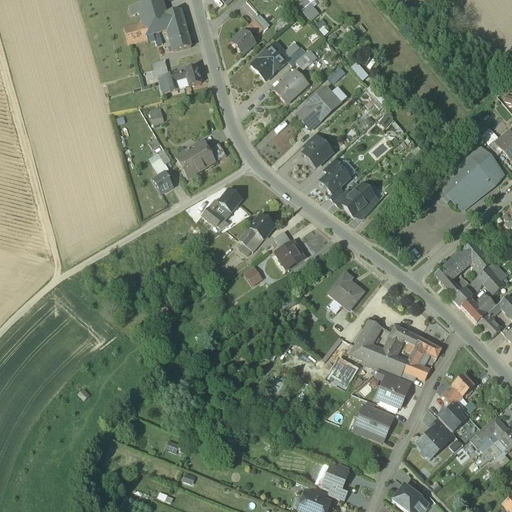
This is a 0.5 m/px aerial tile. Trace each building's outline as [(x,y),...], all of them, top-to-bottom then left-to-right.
[(161,0),(151,0),(136,4),(139,13),(141,20),(165,14),(161,0)] [(306,0),(303,0),(302,0),(296,5),(308,19),(317,11),(306,0)] [(136,4),(129,6),(131,15),(139,13),(136,4)] [(165,14),(141,20),(141,23),(145,36),(152,34),(166,30),(184,25),(180,10),(165,14)] [(323,34),(329,29),(321,19),(315,24),(323,34)] [(262,29),(254,21),(249,26),(255,32),(257,34),(262,29)] [(141,23),(123,28),(127,44),(146,40),(147,42),(154,41),(152,35),(153,35),(152,34),(145,36),(141,23)] [(184,25),(166,30),(171,46),(173,51),(173,52),(191,47),(184,25)] [(243,31),(229,43),(241,56),(255,44),(249,37),(255,32),(249,26),(243,31)] [(153,35),(152,35),(154,41),(155,45),(162,44),(159,33),(153,35)] [(273,45),(258,59),(258,60),(251,66),(258,74),(259,73),(266,81),(287,63),(288,62),(286,60),(273,45)] [(298,49),(286,60),(288,62),(287,63),(291,67),(295,63),(304,55),(298,49)] [(304,55),(295,63),(300,69),(309,61),(304,55)] [(165,60),(153,63),(154,70),(167,68),(165,60)] [(196,66),(174,73),(178,89),(188,86),(188,87),(201,83),(196,66)] [(327,77),(333,83),(345,72),(339,66),(327,77)] [(365,77),(356,67),(351,71),(361,81),(365,77)] [(154,70),(147,72),(148,79),(159,77),(159,76),(168,74),(167,68),(154,70)] [(295,71),(273,91),(286,105),(308,85),(295,71)] [(168,74),(159,76),(159,77),(161,84),(161,85),(163,94),(178,89),(174,73),(168,74)] [(326,89),(296,116),(304,125),(305,123),(311,130),(327,116),(323,113),(336,100),(326,89)] [(160,114),(149,116),(156,128),(164,126),(160,114)] [(392,121),(386,115),(378,125),(384,130),(392,121)] [(489,143),(497,135),(489,126),(481,134),(489,143)] [(511,135),(509,132),(496,144),(495,144),(502,152),(509,160),(511,157),(511,135)] [(314,135),(302,146),(306,151),(309,148),(311,150),(320,141),(314,135)] [(326,136),(321,140),(333,152),(337,147),(326,136)] [(155,140),(148,144),(152,150),(159,145),(155,140)] [(320,141),(311,150),(309,148),(306,151),(302,154),(315,168),(331,153),(320,141)] [(496,144),(494,141),(489,146),(498,156),(502,152),(495,144),(496,144)] [(201,143),(175,158),(188,179),(213,163),(206,151),(201,143)] [(218,144),(206,151),(213,163),(225,156),(218,144)] [(479,150),(440,185),(446,191),(441,195),(447,202),(452,198),(463,210),(502,176),(479,150)] [(164,152),(158,155),(161,159),(165,165),(170,162),(164,152)] [(161,159),(152,164),(159,177),(165,173),(168,172),(165,165),(161,159)] [(334,159),(323,169),(327,174),(338,164),(334,159)] [(349,179),(337,167),(339,165),(338,164),(327,174),(321,181),(327,187),(326,188),(332,195),(339,188),(349,179)] [(159,177),(152,180),(160,195),(172,188),(168,181),(169,180),(165,173),(159,177)] [(350,195),(341,204),(341,205),(353,218),(361,211),(370,202),(374,198),(361,185),(350,195)] [(332,195),(329,197),(333,202),(343,193),(339,188),(332,195)] [(229,189),(223,196),(222,195),(219,197),(221,199),(218,202),(231,214),(242,201),(229,189)] [(343,193),(333,202),(338,207),(341,205),(341,204),(350,195),(346,191),(343,193)] [(231,214),(218,202),(215,200),(209,208),(224,220),(223,220),(225,221),(231,214)] [(370,202),(361,211),(366,216),(374,207),(370,202)] [(224,220),(209,208),(202,216),(216,229),(223,220),(224,220)] [(511,227),(511,219),(508,215),(509,214),(505,214),(505,217),(503,218),(503,221),(505,223),(505,225),(510,230),(511,227)] [(274,227),(260,215),(249,229),(255,234),(263,240),(274,227)] [(249,229),(239,241),(245,247),(255,234),(249,229)] [(385,230),(381,233),(385,239),(390,235),(385,230)] [(283,233),(273,239),(277,245),(287,238),(283,233)] [(255,234),(245,247),(253,253),(263,240),(255,234)] [(287,238),(277,245),(281,250),(291,243),(287,238)] [(281,250),(274,255),(285,272),(304,259),(293,242),(291,243),(281,250)] [(492,264),(473,242),(460,253),(469,264),(476,272),(479,276),(486,269),(492,264)] [(469,264),(460,253),(450,262),(457,271),(459,273),(469,264)] [(450,262),(434,276),(447,291),(452,286),(448,280),(457,271),(450,262)] [(507,277),(494,263),(492,264),(486,269),(492,276),(499,283),(507,277)] [(254,268),(244,275),(251,286),(262,280),(254,268)] [(479,276),(477,278),(483,285),(492,276),(486,269),(479,276)] [(476,272),(465,282),(468,286),(477,278),(479,276),(476,272)] [(351,279),(344,273),(327,294),(348,311),(363,293),(349,282),(351,279)] [(492,276),(483,285),(493,296),(503,287),(499,283),(492,276)] [(454,287),(452,286),(447,291),(453,299),(463,290),(458,284),(454,287)] [(453,299),(452,300),(460,309),(467,302),(472,297),(464,290),(463,290),(453,299)] [(472,308),(465,314),(476,325),(486,315),(491,310),(488,308),(492,303),(486,296),(481,300),(481,299),(472,308)] [(507,296),(498,304),(501,308),(500,309),(501,310),(511,301),(507,296)] [(467,302),(460,309),(465,314),(472,308),(467,302)] [(511,302),(500,314),(511,325),(511,302)] [(498,304),(491,310),(486,315),(488,317),(489,318),(490,319),(500,309),(501,308),(498,304)] [(486,315),(476,325),(490,340),(501,330),(490,319),(489,318),(488,317),(486,315)] [(370,322),(359,340),(370,345),(369,347),(370,347),(380,327),(370,322)] [(386,337),(389,331),(382,328),(379,334),(386,337)] [(412,336),(394,328),(383,351),(394,357),(402,341),(408,344),(412,336)] [(419,340),(412,336),(408,344),(414,348),(419,340)] [(370,345),(359,340),(352,352),(364,359),(369,347),(370,345)] [(440,351),(419,340),(414,348),(411,355),(410,358),(418,363),(423,352),(436,359),(440,351)] [(414,348),(408,344),(405,351),(411,355),(414,348)] [(394,357),(383,351),(370,347),(369,347),(364,359),(363,361),(376,367),(376,369),(399,378),(402,374),(402,372),(405,365),(402,363),(393,359),(394,357)] [(429,371),(416,366),(418,363),(410,358),(409,358),(409,359),(407,362),(405,365),(402,372),(413,376),(425,381),(429,371)] [(358,370),(339,359),(325,383),(344,393),(358,370)] [(398,379),(379,371),(375,380),(386,384),(394,387),(398,379)] [(413,376),(402,372),(402,374),(399,378),(410,383),(413,376)] [(463,376),(451,387),(461,399),(462,399),(473,388),(463,376)] [(410,384),(398,379),(394,387),(406,392),(410,384)] [(394,387),(386,384),(382,392),(386,394),(383,402),(399,409),(406,392),(394,387)] [(461,399),(451,387),(441,397),(451,408),(455,405),(461,399)] [(88,396),(82,389),(77,394),(83,401),(88,396)] [(467,417),(455,405),(451,408),(438,420),(450,433),(467,417)] [(392,419),(364,408),(360,418),(366,421),(362,430),(371,434),(371,433),(382,438),(386,427),(389,428),(392,419)] [(496,417),(480,431),(486,437),(491,433),(502,423),(496,417)] [(438,420),(437,419),(428,428),(431,431),(432,431),(441,441),(450,433),(438,420)] [(502,423),(491,433),(498,441),(509,431),(502,423)] [(441,441),(432,431),(431,431),(415,446),(421,452),(421,455),(424,458),(427,458),(429,461),(445,445),(441,441)] [(486,437),(480,431),(475,435),(481,441),(486,437)] [(511,449),(511,434),(509,431),(498,441),(506,450),(509,453),(511,449)] [(382,438),(371,433),(371,434),(368,440),(381,445),(384,439),(382,438)] [(469,441),(476,450),(475,451),(479,457),(482,454),(487,450),(498,441),(491,433),(486,437),(481,441),(475,435),(469,441)] [(498,441),(487,450),(493,458),(494,459),(494,458),(495,459),(504,451),(506,450),(498,441)] [(493,458),(487,450),(482,454),(488,461),(489,462),(493,458)] [(488,461),(482,454),(479,457),(478,458),(484,465),(488,461)] [(505,457),(497,464),(500,469),(509,462),(505,457)] [(490,468),(486,471),(491,477),(500,469),(497,464),(491,469),(490,468)] [(349,471),(337,466),(335,472),(346,476),(349,471)] [(324,467),(317,484),(323,486),(330,469),(324,467)] [(335,472),(330,469),(323,486),(330,489),(340,493),(340,492),(346,476),(335,472)] [(420,500),(403,487),(391,502),(403,511),(410,511),(412,511),(417,504),(420,500)] [(340,493),(330,489),(327,496),(343,503),(346,495),(340,492),(340,493)] [(326,496),(313,490),(310,496),(323,501),(326,496)] [(310,496),(307,495),(304,496),(301,502),(303,505),(299,511),(323,511),(324,511),(326,510),(329,504),(323,501),(310,496)] [(428,506),(420,500),(417,504),(425,510),(428,506)]
